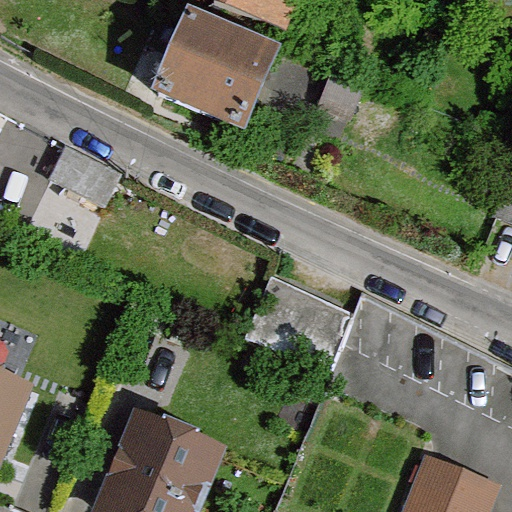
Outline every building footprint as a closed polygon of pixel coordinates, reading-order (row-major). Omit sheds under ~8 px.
[(199,0),(284,31),(295,0),(199,0)] [(164,89),(251,126),(283,53),(196,15),(164,89)] [(342,77),(331,105),(360,116),(371,89),(342,77)] [(129,172),(75,144),(59,175),(113,202),(129,172)] [(315,298),(276,282),(253,339),(334,376),(358,314),(315,298)] [(511,357),(378,293),(356,337),(511,412),(511,357)] [(148,335),(129,381),(158,393),(177,347),(148,335)] [(0,454),(29,388),(0,375),(0,454)] [(107,510),(110,511),(199,511),(226,453),(147,419),(107,510)] [(390,511),(458,511),(460,507),(403,483),(390,511)]
